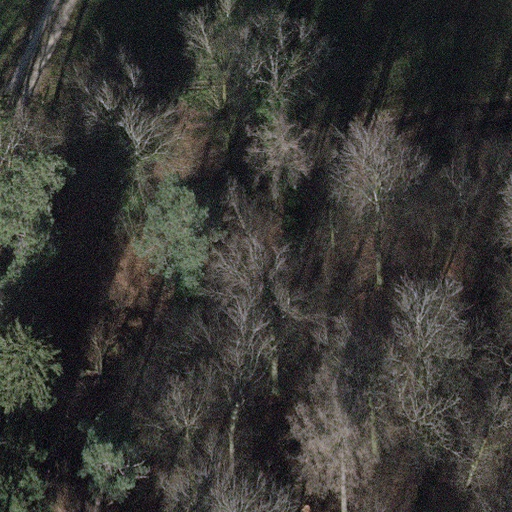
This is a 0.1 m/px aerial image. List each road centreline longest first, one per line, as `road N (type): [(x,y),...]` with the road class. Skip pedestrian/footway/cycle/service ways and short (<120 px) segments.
road 1 (track): [(0,173),(97,223),(511,167)]
road 2 (track): [(70,0),(0,126)]
